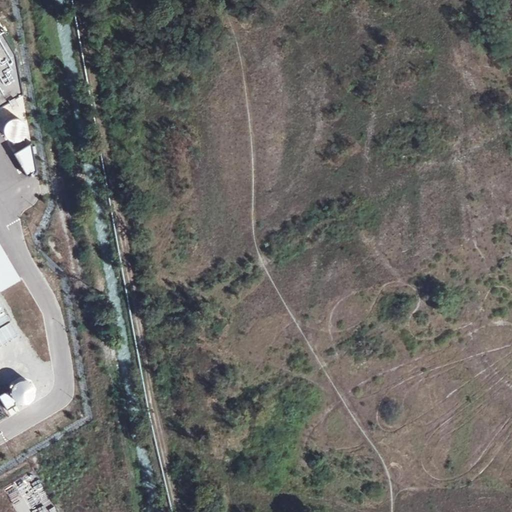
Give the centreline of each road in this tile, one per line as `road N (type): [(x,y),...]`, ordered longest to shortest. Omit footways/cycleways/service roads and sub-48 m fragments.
road 1 (track): [(391,511),(388,476),(374,447),(260,253),(252,130),(224,0)]
road 2 (track): [(75,0),(185,511)]
